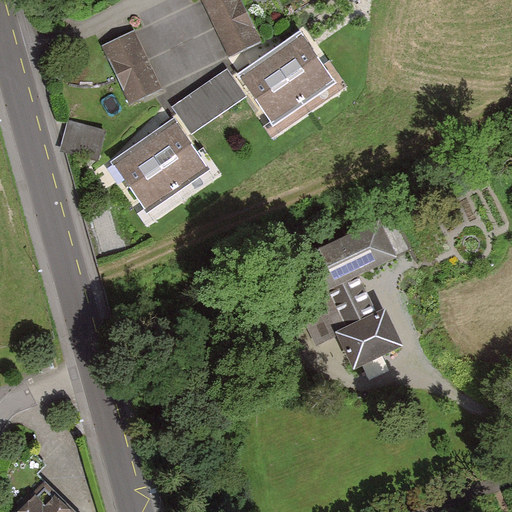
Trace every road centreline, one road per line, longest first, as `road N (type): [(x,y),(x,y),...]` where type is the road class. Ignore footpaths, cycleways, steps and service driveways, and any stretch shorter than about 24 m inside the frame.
road 1 (tertiary): [(0,19),(98,372)]
road 2 (tertiary): [(98,372),(136,511)]
